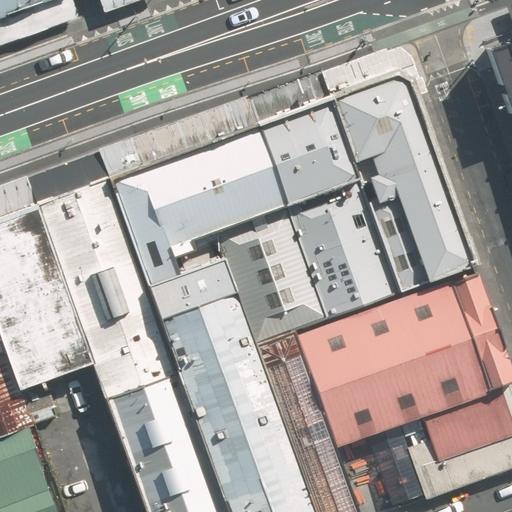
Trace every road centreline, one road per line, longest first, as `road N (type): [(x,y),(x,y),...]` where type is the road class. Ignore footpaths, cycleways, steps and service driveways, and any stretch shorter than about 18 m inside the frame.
road 1 (residential): [(511,253),(422,0)]
road 2 (secondary): [(0,116),(191,47)]
road 3 (secondary): [(326,0),(191,47)]
